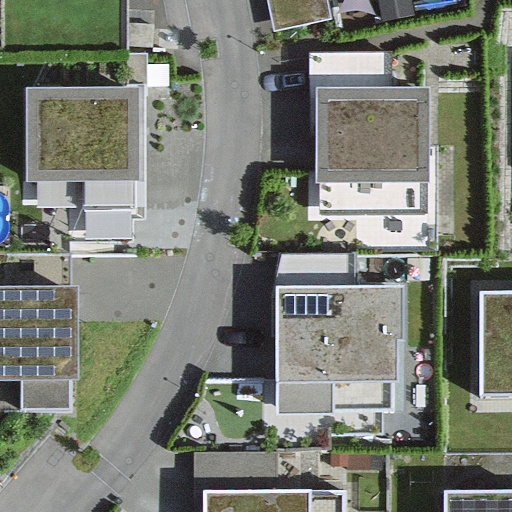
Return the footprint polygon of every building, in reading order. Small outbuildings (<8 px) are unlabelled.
[(268,0),(275,33),(332,21),(327,0),(268,0)] [(389,56),(317,56),(315,186),(428,187),(428,90),(389,90),(389,56)] [(136,89),(26,89),(26,183),(83,183),(83,216),(137,216),(136,89)] [(397,385),(398,289),(353,289),(354,258),(284,257),(283,384),(397,385)] [(511,292),(481,292),(480,400),(511,400),(511,292)] [(75,294),(0,294),(0,388),(22,388),(22,416),(75,416),(75,294)] [(276,455),(203,455),(202,511),(348,511),(348,494),(276,494),(276,455)] [(511,511),(511,493),(445,493),(444,511),(511,511)]
